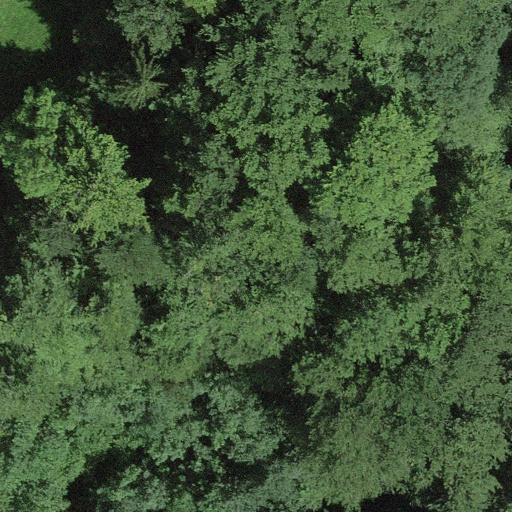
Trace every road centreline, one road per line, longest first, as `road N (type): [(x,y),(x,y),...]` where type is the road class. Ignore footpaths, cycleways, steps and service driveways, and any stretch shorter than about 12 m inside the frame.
road 1 (track): [(489,0),(495,377),(480,410),(390,460),(329,511)]
road 2 (track): [(0,227),(234,0)]
